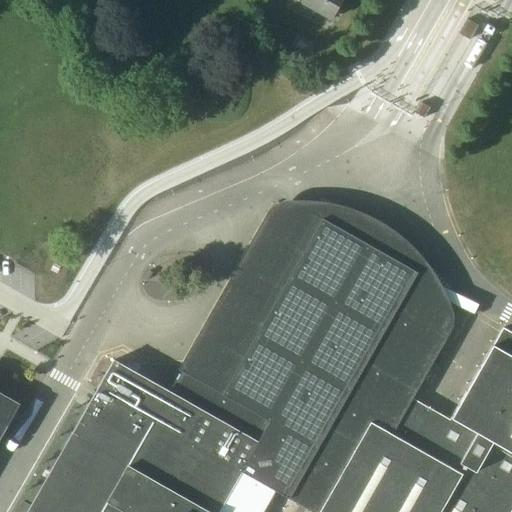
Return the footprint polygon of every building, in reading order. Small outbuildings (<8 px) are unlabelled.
[(346,2),(347,0),(302,0),(302,2),(331,20),(343,0),(346,2)] [(440,61),(451,43),(435,34),(424,52),(440,61)] [(400,101),(412,108),(411,108),(423,87),(423,88),(423,87),(412,81),(401,101),(400,101)] [(264,301),(232,281),(170,391),(114,359),(26,511),(218,511),(242,471),(290,498),(368,359),(356,353),(370,329),(382,335),(418,269),(408,255),(395,244),(400,239),(381,226),(358,215),(321,206),(321,208),(318,214),(316,213),(264,301)] [(495,272),(504,264),(478,233),(469,241),(495,272)] [(16,307),(10,319),(20,325),(27,313),(16,307)] [(511,331),(503,326),(493,343),(451,416),(452,417),(450,419),(409,396),(398,416),(384,409),(375,424),(371,422),(319,511),(510,511),(511,509),(511,331)] [(368,357),(380,336),(372,332),(360,352),(368,357)] [(0,434),(16,405),(0,395),(0,434)] [(266,511),(250,503),(246,511),(248,511),(266,511)]
